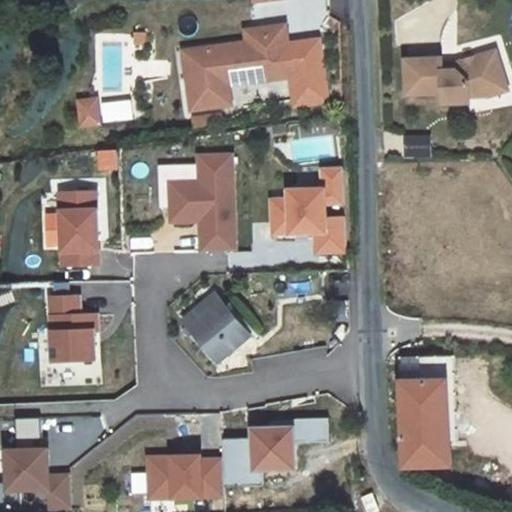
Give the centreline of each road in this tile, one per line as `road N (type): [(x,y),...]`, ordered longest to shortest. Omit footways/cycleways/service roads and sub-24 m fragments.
road 1 (unclassified): [(357,0),(374,465),(390,491),(424,511)]
road 2 (unknown): [(370,378),(198,403),(178,391),(170,372),(169,261)]
road 3 (track): [(368,336),(511,340)]
